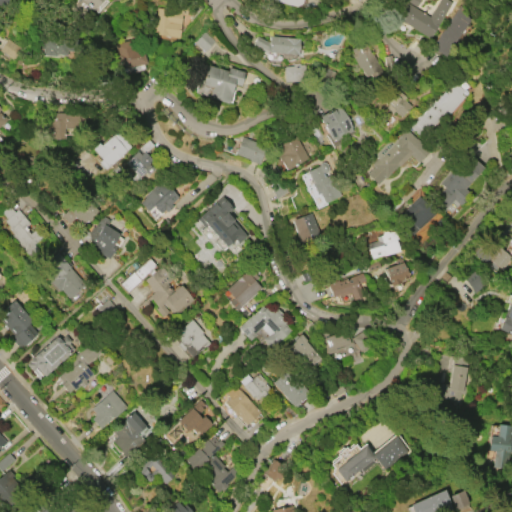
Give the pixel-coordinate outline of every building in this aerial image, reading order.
[(101,0),(92,11),(87,7),(89,5),(86,3),(84,5),(79,0),(101,0)] [(300,0),(298,8),(270,0),(300,0)] [(450,0),(452,1),(428,39),(396,18),(406,2),(429,16),(438,0),(450,0)] [(470,19),(442,56),(429,46),(461,3),(470,19)] [(177,40),(152,36),(153,30),(150,30),(151,21),(154,21),(155,17),(156,17),(157,7),(173,10),(173,5),(188,8),(187,18),(181,17),(177,40)] [(203,31),(214,40),(205,52),(193,42),(203,31)] [(0,48),(10,34),(29,47),(17,64),(0,50),(0,48)] [(269,36),(298,39),(297,55),(265,52),(252,44),(256,37),(268,44),(269,36)] [(145,64),(115,70),(112,54),(116,53),(114,43),(130,40),(132,50),(141,48),(145,64)] [(40,56),(65,58),(66,43),(41,41),(40,56)] [(365,41),(381,71),(366,79),(360,68),(358,69),(351,55),(352,55),(349,49),(365,41)] [(205,65),(226,71),(227,67),(243,72),(239,86),(233,84),(227,103),(205,97),(206,95),(197,92),(205,65)] [(284,83),(303,82),(303,66),(283,67),(284,83)] [(471,93),(452,112),(450,110),(432,128),(430,127),(426,131),(414,120),(459,74),(470,85),(467,89),(471,93)] [(392,88),(398,94),(400,92),(405,98),(403,100),(410,106),(399,118),(393,112),(391,113),(385,107),(387,105),(381,100),(392,88)] [(319,118),(340,106),(353,131),(334,141),(333,139),(330,140),(319,118)] [(0,126),(8,119),(0,110),(0,126)] [(50,113),(67,113),(67,110),(83,110),(83,129),(63,129),(63,139),(41,139),(41,119),(50,119),(50,113)] [(393,136),(396,139),(407,129),(428,151),(416,163),(409,155),(397,167),(396,166),(384,178),(383,177),(376,184),(365,174),(373,167),(370,164),(376,158),(374,155),(393,136)] [(115,131),(129,146),(103,170),(95,162),(99,158),(89,148),(96,142),(100,145),(115,131)] [(277,146),(296,135),(309,159),(288,170),(283,161),(280,163),(276,155),(281,153),(277,146)] [(241,137),(266,147),(258,165),(248,161),(248,160),(234,154),(241,137)] [(136,179),(123,163),(148,140),(161,156),(136,179)] [(469,153),(485,169),(464,189),(469,193),(465,197),(466,199),(459,207),(454,201),(442,212),(433,203),(447,190),(439,183),(469,153)] [(309,194),(300,175),(319,166),(320,163),(323,162),(326,163),(328,168),(328,172),(323,174),(325,178),(333,174),(342,194),(316,207),(310,194),(309,194)] [(142,196),(163,178),(172,188),(171,189),(178,196),(169,204),(172,207),(165,213),(163,210),(159,214),(152,206),(146,212),(138,203),(144,198),(142,196)] [(269,187),(280,180),(287,192),(276,199),(269,187)] [(420,194),(434,210),(415,227),(417,230),(412,235),(396,217),(410,205),(409,204),(420,194)] [(81,225),(74,217),(67,224),(60,216),(84,196),(97,211),(81,225)] [(226,213),(240,229),(239,229),(244,235),(234,243),(231,240),(220,250),(195,220),(222,197),(232,208),(226,213)] [(28,257),(10,236),(12,234),(8,229),(9,227),(4,221),(6,219),(0,212),(12,201),(17,206),(13,210),(14,212),(16,210),(39,238),(32,244),(37,250),(28,257)] [(295,232),(291,219),(310,213),(318,237),(298,244),(294,232),(295,232)] [(107,259),(90,249),(91,246),(88,245),(91,240),(88,238),(89,235),(88,235),(97,219),(122,234),(107,259)] [(393,231),(398,251),(370,259),(368,254),(368,255),(365,244),(376,241),(375,237),(382,235),(382,234),(393,231)] [(502,270),(511,257),(496,247),(487,259),(502,270)] [(84,285),(67,299),(60,290),(58,291),(48,280),(55,274),(44,261),(56,251),(64,262),(66,260),(71,266),(69,267),(84,285)] [(126,294),(117,284),(148,256),(157,266),(126,294)] [(396,265),(394,260),(401,258),(408,278),(399,281),(400,283),(389,286),(384,269),(396,265)] [(161,317),(154,309),(157,307),(149,298),(147,300),(149,303),(144,308),(141,305),(140,306),(141,307),(139,308),(137,305),(152,292),(148,287),(149,286),(144,279),(164,262),(176,276),(167,284),(172,291),(180,284),(193,300),(176,313),(174,311),(172,313),(166,306),(166,307),(163,303),(162,304),(168,311),(161,317)] [(224,290),(249,268),(258,278),(253,282),(259,289),(246,301),(253,309),(240,321),(232,311),(234,310),(227,302),(232,298),(224,290)] [(474,293),(463,279),(476,270),(486,284),(474,293)] [(326,285),(359,273),(362,281),(357,283),(362,297),(350,302),(347,293),(331,298),(326,285)] [(511,335),(497,330),(508,303),(509,303),(511,298),(510,298),(511,292),(511,335)] [(107,299),(117,311),(105,321),(95,310),(107,299)] [(19,349),(10,339),(13,336),(0,321),(0,317),(8,311),(4,307),(13,300),(31,321),(28,324),(37,334),(19,349)] [(236,327),(261,306),(263,308),(266,306),(272,312),(276,308),(282,315),(281,316),(286,322),(283,323),(289,330),(268,348),(261,340),(266,336),(259,328),(253,334),(254,336),(248,341),(236,327)] [(177,341),(172,335),(190,319),(202,333),(201,334),(209,344),(196,356),(193,353),(188,357),(182,350),(181,352),(174,344),(177,341)] [(350,345),(324,355),(317,334),(343,325),(350,345)] [(299,334),(305,341),(303,341),(318,358),(311,365),(300,353),(291,362),(281,351),(293,341),(292,340),(299,334)] [(65,335),(70,342),(68,343),(74,350),(43,377),(35,368),(31,371),(25,365),(28,362),(27,361),(56,336),(60,340),(65,335)] [(57,377),(68,367),(66,363),(93,340),(101,351),(84,365),(92,374),(84,381),(86,384),(81,388),(79,385),(73,390),(71,388),(66,393),(58,384),(61,382),(57,377)] [(439,400),(441,383),(448,384),(451,365),(466,367),(463,392),(460,391),(459,403),(439,400)] [(292,406),(271,383),(286,369),(307,392),(292,406)] [(251,398),(238,381),(247,375),(250,379),(258,374),(270,389),(261,397),(260,396),(255,400),(253,397),(251,398)] [(258,413),(243,426),(222,402),(228,397),(225,393),(234,385),(258,413)] [(90,409),(111,391),(125,407),(99,429),(90,419),(94,416),(93,415),(94,414),(90,409)] [(468,410),(477,413),(482,398),(473,395),(468,410)] [(209,424),(197,435),(190,427),(184,432),(183,430),(168,444),(160,436),(199,400),(203,404),(200,407),(202,409),(196,415),(199,418),(202,416),(209,424)] [(112,432),(123,422),(122,421),(131,412),(146,429),(140,436),(144,440),(124,458),(118,452),(119,451),(111,441),(116,437),(112,432)] [(487,452),(488,436),(495,437),(497,425),(511,425),(511,435),(510,454),(509,454),(507,469),(494,468),(495,452),(487,452)] [(395,434),(411,454),(385,474),(375,462),(358,475),(356,472),(339,485),(330,473),(331,472),(330,470),(331,468),(329,464),(338,458),(335,454),(345,446),(347,449),(354,444),(357,449),(364,444),(371,452),(395,434)] [(237,474),(216,492),(196,467),(192,470),(183,459),(206,440),(207,441),(212,437),(216,441),(218,440),(222,444),(211,453),(223,466),(221,467),(226,473),(228,471),(223,464),(226,461),(237,474)] [(163,483),(158,478),(159,477),(156,473),(151,477),(151,478),(151,479),(150,480),(149,481),(148,481),(147,482),(146,481),(145,481),(144,480),(143,479),(143,478),(143,477),(141,481),(132,469),(154,453),(161,462),(163,460),(174,475),(163,483)] [(0,477),(8,486),(15,479),(11,474),(20,465),(8,454),(0,461),(0,477)] [(271,463),(284,473),(276,484),(263,474),(271,463)] [(5,505),(0,499),(0,474),(1,474),(18,494),(7,503),(5,505)] [(411,511),(408,505),(443,490),(452,510),(447,511),(411,511)] [(454,509),(448,496),(462,490),(468,503),(454,509)] [(23,511),(19,506),(37,491),(52,509),(48,511),(23,511)] [(165,511),(172,506),(171,505),(175,501),(180,506),(183,504),(191,511),(165,511)] [(142,511),(152,503),(159,510),(157,511),(142,511)]
